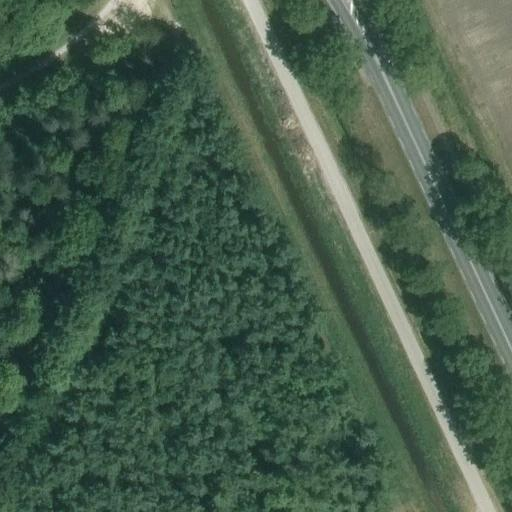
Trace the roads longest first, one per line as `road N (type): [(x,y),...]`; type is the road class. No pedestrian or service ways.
road 1 (unclassified): [(487,511),(251,0)]
road 2 (primary): [(511,363),(343,0)]
